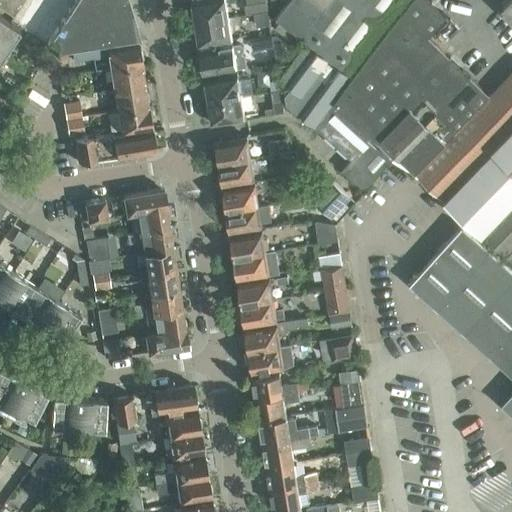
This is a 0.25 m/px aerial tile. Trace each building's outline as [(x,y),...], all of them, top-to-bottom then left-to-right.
[(0,0),(0,7),(15,17),(26,0),(0,0)] [(52,47),(55,49),(138,37),(127,0),(26,0),(15,17),(12,21),(52,47)] [(194,12),(196,22),(228,17),(225,0),(192,0),(193,2),(191,4),(192,11),(194,12)] [(254,0),(246,1),(242,2),(244,12),(268,8),(266,0),(254,0)] [(329,0),(324,7),(315,0),(289,0),(276,17),(281,21),(275,29),(294,43),(300,36),(352,75),(409,0),(329,0)] [(430,0),(412,0),(352,78),(334,101),(350,116),(428,35),(447,16),(430,0)] [(511,0),(509,0),(502,8),(511,17),(511,0)] [(267,11),(259,12),(254,13),(255,22),(256,27),(259,26),(269,25),(267,11)] [(0,52),(2,53),(19,27),(0,14),(0,52)] [(228,17),(196,22),(198,33),(196,35),(197,42),(199,43),(200,46),(232,40),(228,17)] [(251,39),(253,50),(274,46),(273,35),(251,39)] [(350,116),(371,135),(448,55),(428,35),(350,116)] [(107,46),(106,46),(110,68),(141,63),(142,62),(141,60),(143,57),(142,53),(140,51),(138,41),(107,46)] [(241,53),(244,49),(244,46),(240,43),(201,49),(202,60),(201,62),(202,69),(204,71),(205,73),(247,66),(245,55),(241,53)] [(371,135),(350,116),(334,101),(352,78),(306,43),(279,79),(291,87),(285,95),(286,105),(315,126),(352,159),(343,170),(365,190),(394,157),(372,137),(373,136),(371,135)] [(371,135),(373,136),(393,154),(468,75),(448,55),(371,135)] [(110,68),(113,89),(144,84),(143,73),(144,70),(144,66),(141,64),(141,63),(110,68)] [(511,129),(511,71),(489,95),(415,173),(444,200),(511,129)] [(208,97),(209,100),(241,95),(237,72),(205,77),(207,87),(205,88),(206,95),(208,97)] [(393,154),(414,173),(489,95),(468,75),(393,154)] [(279,79),(269,81),(270,90),(280,88),(279,79)] [(115,98),(116,110),(148,105),(148,103),(149,101),(149,97),(146,95),(144,84),(113,89),(106,90),(107,99),(115,98)] [(241,95),(209,100),(213,124),(245,119),(241,95)] [(282,98),(272,99),(273,107),(274,112),(284,110),(282,98)] [(63,102),(66,118),(81,115),(78,100),(63,102)] [(149,105),(148,105),(116,110),(120,131),(152,126),(150,116),(152,114),(151,110),(149,108),(149,105)] [(81,115),(66,118),(68,133),(83,131),(81,115)] [(511,129),(444,200),(481,234),(511,202),(511,129)] [(153,130),(114,136),(113,136),(116,155),(156,149),(153,130)] [(113,136),(114,136),(113,133),(94,136),(94,134),(74,137),(78,161),(116,155),(113,136)] [(218,160),(219,163),(251,158),(247,136),(215,141),(217,151),(215,154),(216,158),(218,160)] [(278,144),(280,152),(292,150),(292,142),(278,144)] [(251,158),(219,163),(219,165),(217,168),(218,172),(220,174),(222,184),(254,179),(251,158)] [(285,167),(287,176),(303,174),(302,164),(285,167)] [(314,201),(331,217),(350,197),(333,180),(314,201)] [(226,207),(226,210),(258,204),(255,183),(223,188),(224,198),(223,201),(223,205),(226,207)] [(293,190),(294,199),(309,197),(308,187),(293,190)] [(160,188),(123,194),(126,212),(129,212),(164,206),(164,205),(166,205),(164,191),(160,188)] [(117,195),(85,200),(88,219),(107,216),(105,206),(118,204),(117,195)] [(511,202),(481,234),(511,261),(511,202)] [(258,204),(226,210),(226,212),(225,215),(225,219),(228,221),(229,231),(261,226),(258,204)] [(164,206),(129,212),(132,231),(167,226),(166,217),(168,215),(167,210),(165,209),(164,206)] [(338,239),(336,224),(314,221),(306,223),(306,227),(316,226),(319,243),(338,239)] [(25,231),(35,237),(39,230),(29,224),(25,231)] [(511,269),(462,225),(410,283),(511,375),(511,269)] [(141,239),(143,251),(171,246),(170,243),(172,240),(171,236),(169,234),(167,226),(132,231),(133,240),(141,239)] [(90,237),(88,227),(82,228),(84,238),(90,237)] [(39,230),(35,237),(45,244),(50,237),(39,230)] [(233,254),(233,256),(265,251),(262,230),(230,235),(232,245),(230,248),(231,252),(233,254)] [(22,234),(14,247),(23,252),(31,239),(22,234)] [(109,256),(106,236),(86,239),(89,255),(93,259),(109,256)] [(137,264),(139,272),(174,267),(173,259),(174,256),(174,252),(171,250),(171,246),(143,251),(145,263),(137,264)] [(265,251),(233,256),(234,259),(232,262),(233,266),(235,268),(237,278),(278,271),(275,250),(265,251)] [(321,255),(323,266),(342,263),(341,252),(321,255)] [(76,260),(78,272),(86,271),(84,259),(76,260)] [(0,291),(14,271),(0,261),(0,291)] [(323,266),(327,290),(346,287),(342,263),(323,266)] [(148,280),(150,291),(177,287),(177,284),(178,281),(178,277),(175,275),(174,267),(139,272),(140,281),(148,280)] [(0,291),(0,297),(19,310),(36,285),(14,271),(0,291)] [(86,271),(78,272),(80,285),(88,283),(86,271)] [(92,273),(93,280),(104,278),(103,271),(92,273)] [(288,274),(276,276),(277,283),(289,281),(288,274)] [(240,301),(241,303),(273,298),(269,277),(237,282),(239,292),(237,295),(238,299),(240,301)] [(104,278),(93,280),(94,288),(106,286),(104,278)] [(19,310),(41,325),(58,299),(36,285),(19,310)] [(144,305),(145,314),(181,308),(179,300),(181,298),(180,293),(178,291),(177,287),(150,291),(152,304),(144,305)] [(327,290),(331,313),(350,310),(346,287),(327,290)] [(273,298),(241,303),(241,306),(239,308),(240,313),(242,315),(244,325),(276,320),(276,318),(284,316),(283,307),(274,308),(273,298)] [(58,299),(41,325),(64,340),(81,314),(58,299)] [(97,309),(99,321),(116,319),(114,306),(97,309)] [(154,321),(156,332),(184,328),(183,325),(185,323),(184,318),(182,316),(181,308),(145,314),(146,322),(154,321)] [(350,310),(331,313),(330,313),(332,325),(352,322),(350,310)] [(248,348),(249,350),(281,345),(279,334),(288,332),(288,328),(308,325),(307,317),(280,321),(277,324),(245,329),(247,339),(245,342),(246,346),(248,348)] [(116,319),(99,321),(101,333),(118,330),(116,319)] [(184,328),(156,332),(145,334),(148,352),(185,346),(188,342),(186,327),(184,328)] [(94,330),(87,332),(88,340),(95,338),(94,330)] [(332,339),(335,361),(358,357),(354,336),(332,339)] [(106,340),(107,348),(119,346),(118,338),(106,340)] [(281,345),(249,350),(249,353),(247,355),(248,360),(250,362),(252,372),(284,367),(281,345)] [(0,368),(0,401),(10,407),(24,380),(1,368),(0,368)] [(359,368),(339,371),(341,382),(361,379),(359,368)] [(252,378),(251,381),(252,387),(254,389),(255,397),(297,390),(296,381),(281,384),(279,371),(252,376),(252,378)] [(24,380),(10,407),(34,419),(48,393),(24,380)] [(344,405),(344,406),(365,403),(361,380),(341,383),(343,398),(339,398),(338,396),(325,398),(326,408),(344,405)] [(154,391),(157,410),(196,404),(196,402),(194,402),(193,398),(197,396),(195,386),(194,386),(193,385),(154,391)] [(297,390),(255,397),(256,404),(255,407),(256,413),(258,415),(259,420),(286,415),(284,401),(299,398),(297,390)] [(511,392),(502,404),(511,413),(511,392)] [(111,397),(115,420),(135,417),(132,394),(111,397)] [(50,425),(77,427),(80,397),(53,395),(50,425)] [(80,397),(77,427),(104,429),(106,399),(80,397)] [(365,403),(344,406),(347,421),(367,418),(365,403)] [(160,435),(169,434),(200,429),(200,427),(201,424),(201,420),(198,418),(197,408),(165,413),(167,422),(161,423),(159,425),(160,435)] [(259,425),(258,427),(259,433),(261,435),(262,443),(309,435),(308,426),(297,428),(295,416),(286,417),(286,415),(259,420),(259,425)] [(132,420),(116,422),(119,441),(135,439),(132,420)] [(316,425),(308,426),(309,435),(318,434),(317,429),(316,425)] [(200,429),(169,434),(171,447),(165,449),(166,455),(172,454),(172,455),(204,450),(202,441),(204,438),(203,434),(201,432),(200,429)] [(309,435),(262,443),(264,451),(262,453),(263,459),(265,461),(266,466),(293,461),(291,448),(292,448),(292,447),(311,444),(309,435)] [(346,441),(348,453),(372,449),(370,437),(346,441)] [(15,440),(8,450),(19,457),(26,447),(15,440)] [(62,440),(61,454),(75,455),(76,442),(62,440)] [(121,465),(133,464),(130,442),(118,444),(120,458),(121,465)] [(53,480),(66,459),(45,446),(32,467),(53,480)] [(26,447),(19,457),(29,464),(36,453),(26,447)] [(362,463),(363,474),(375,472),(372,449),(348,453),(350,465),(362,463)] [(155,473),(156,483),(207,475),(206,467),(208,464),(207,460),(205,458),(204,454),(173,459),(174,470),(155,473)] [(267,471),(266,473),(266,479),(268,481),(270,489),(317,481),(315,473),(296,476),(293,461),(266,466),(267,471)] [(125,488),(137,486),(133,464),(121,465),(125,488)] [(375,472),(363,474),(365,486),(353,488),(355,501),(379,497),(375,472)] [(207,475),(156,483),(158,493),(177,490),(179,500),(211,496),(210,492),(212,489),(211,485),(209,483),(207,475)] [(317,481),(270,489),(270,491),(271,496),(271,497),(270,499),(271,505),(273,507),(273,509),(273,510),(300,505),(309,504),(307,492),(318,490),(317,481)] [(128,511),(141,509),(137,486),(125,488),(128,511)] [(213,511),(215,510),(214,506),(212,504),(211,501),(180,506),(180,511),(213,511)] [(338,511),(337,503),(307,508),(308,511),(338,511)]
